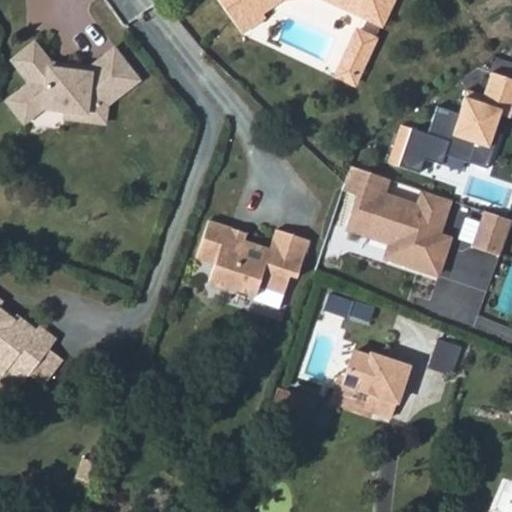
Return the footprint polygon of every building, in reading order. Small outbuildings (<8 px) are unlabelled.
[(393,0),(216,0),(241,35),(264,18),(262,15),(282,0),(281,0),(354,0),(355,0),(350,11),(382,26),(393,0)] [(281,0),(282,0),(284,0),(325,0),(350,11),(355,0),(354,0),(281,0)] [(375,40),(357,31),(336,76),(355,85),(375,40)] [(33,42),(10,60),(29,82),(5,101),(23,122),(41,108),(64,110),(85,113),(86,101),(106,103),(137,79),(112,47),(88,67),(87,72),(48,67),(49,62),(33,42)] [(49,62),(48,67),(87,72),(88,67),(49,62)] [(85,113),(64,110),(63,117),(103,122),(106,103),(86,101),(85,113)] [(415,128),(406,124),(392,162),(438,179),(443,165),(406,151),(415,128)] [(452,142),(415,128),(406,151),(443,165),(452,142)] [(386,261),(440,277),(462,202),(422,190),(420,199),(394,191),(398,180),(352,167),(345,192),(361,197),(350,233),(391,245),(386,261)] [(503,256),(511,229),(511,219),(486,210),(473,245),(503,256)] [(230,225),(211,218),(198,255),(216,262),(210,279),(213,284),(227,289),(231,286),(257,295),(260,284),(285,292),(292,274),(299,276),(311,239),(278,227),(271,247),(247,239),(227,232),(230,225)] [(230,225),(227,232),(247,239),(249,231),(230,225)] [(0,368),(5,372),(8,368),(25,381),(32,371),(51,347),(58,338),(41,324),(38,328),(18,312),(15,317),(0,305),(0,368)] [(439,339),(431,367),(454,374),(462,345),(439,339)] [(64,357),(51,347),(32,371),(45,381),(64,357)] [(366,408),(393,417),(410,367),(373,355),(371,357),(356,352),(345,384),(371,393),(366,408)] [(281,387),(274,405),(309,417),(316,398),(281,387)] [(511,511),(511,487),(507,489),(497,511),(511,511)]
